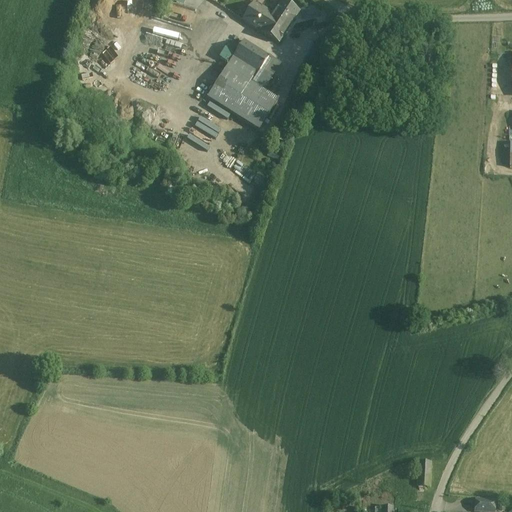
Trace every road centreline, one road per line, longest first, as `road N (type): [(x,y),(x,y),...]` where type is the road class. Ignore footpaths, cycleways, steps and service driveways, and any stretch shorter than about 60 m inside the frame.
road 1 (residential): [(511,17),(358,16),(323,0)]
road 2 (residential): [(511,372),(459,448),(434,511)]
